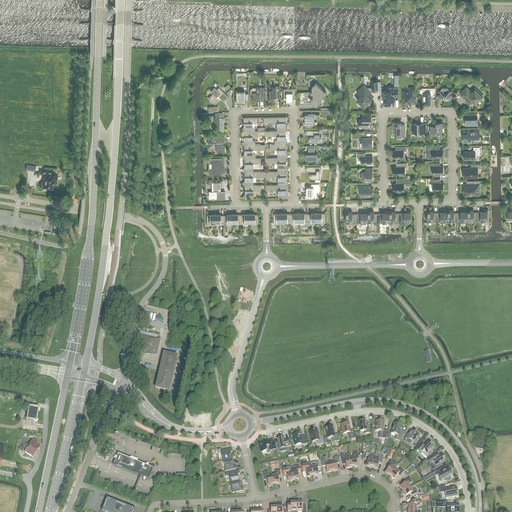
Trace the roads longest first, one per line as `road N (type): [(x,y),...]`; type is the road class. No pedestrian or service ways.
road 1 (primary): [(85,365),(110,202),(120,0)]
road 2 (primary): [(99,0),(91,225),(69,363)]
road 3 (unclassified): [(119,379),(141,304),(164,268),(159,237),(132,217),(0,195)]
road 4 (residential): [(383,202),(382,113),(452,112),(453,201)]
road 5 (residential): [(235,205),(234,112),(294,111),(295,204)]
road 6 (tertiary): [(478,511),(473,474),(449,433),(413,408),(355,401)]
road 7 (residential): [(357,411),(400,414),(439,437),(461,469),(469,511)]
road 8 (residential): [(395,511),(389,489),(364,475),(255,498)]
road 9 (primary): [(67,373),(38,511)]
road 10 (primary): [(50,511),(82,376)]
